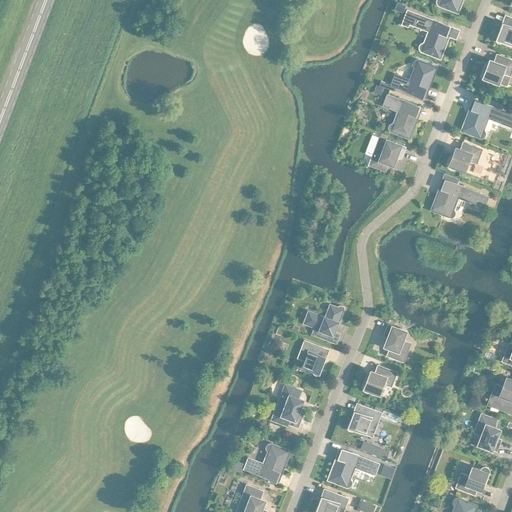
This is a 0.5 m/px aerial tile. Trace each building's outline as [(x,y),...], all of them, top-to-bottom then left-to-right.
[(452,12),(461,16),(467,0),(448,0),(447,2),(445,2),(443,3),(442,4),(441,6),(441,8),(442,10),(444,11),(452,14),(452,12)] [(402,7),(399,15),(407,18),(410,10),(402,7)] [(435,58),(444,62),(450,46),(448,45),(454,31),(412,15),(407,26),(434,37),(430,48),(428,48),(426,48),(424,50),(424,52),(424,54),(425,56),(426,57),(434,60),(435,58)] [(511,29),(508,28),(504,39),(503,38),(501,43),(501,45),(501,47),(503,48),(505,48),(506,47),(508,46),(511,47),(511,29)] [(496,84),(510,89),(511,85),(511,64),(501,60),(498,67),(494,65),(491,73),(490,72),(487,80),(487,82),(487,84),(489,86),(491,86),(493,86),(495,85),(496,84)] [(432,88),(433,89),(440,73),(430,69),(431,68),(423,65),(421,65),(419,65),(418,67),(417,69),(417,71),(418,72),(420,73),(416,85),(399,79),(395,90),(400,92),(427,102),(432,88)] [(385,86),(384,90),(399,96),(400,92),(395,90),(385,86)] [(381,90),(378,98),(385,100),(387,93),(381,90)] [(404,138),(413,142),(420,126),(418,125),(423,111),(392,99),(387,111),(404,117),(399,128),(397,128),(395,129),(394,130),(393,132),(393,134),(394,136),(396,137),(404,140),(404,138)] [(467,135),(477,138),(476,140),(484,143),(486,143),(488,142),(489,141),(490,139),(490,137),(489,135),(487,134),(491,122),(511,130),(511,117),(480,106),(475,119),(474,119),(467,135)] [(374,169),(390,175),(393,167),(397,169),(402,157),(407,159),(409,152),(392,146),(389,154),(381,151),(374,169)] [(453,168),(453,170),(454,172),(455,173),(457,174),(459,174),(461,173),(462,171),(470,175),(473,166),(480,168),(485,155),(467,148),(465,154),(461,153),(457,161),(456,160),(453,168)] [(446,218),(446,219),(453,222),(455,222),(457,222),(459,220),(460,218),(459,216),(458,215),(457,214),(461,202),(481,210),(485,198),(450,185),(445,199),(443,198),(437,214),(446,218)] [(349,313),(348,311),(346,310),(345,310),(343,311),(342,312),(335,310),(330,323),(313,317),(309,328),(320,332),(317,339),(333,345),(336,338),(337,338),(339,332),(340,333),(345,321),(346,322),(348,315),(349,313)] [(393,330),(390,337),(395,339),(390,350),(395,352),(392,360),(407,366),(414,348),(407,345),(410,336),(393,330)] [(320,380),(322,380),(323,379),(324,378),(326,373),(325,372),(332,355),(309,346),(303,362),(310,365),(307,371),(318,375),(318,377),(318,379),(320,380)] [(488,355),(485,361),(499,367),(501,360),(488,355)] [(395,391),(400,378),(382,371),(379,377),(375,376),(372,384),(371,383),(368,391),(368,393),(368,395),(370,397),(372,397),(374,397),(376,396),(377,394),(385,397),(388,389),(395,391)] [(511,382),(508,391),(501,389),(493,409),(505,414),(508,407),(511,408),(511,382)] [(292,428),(302,432),(307,419),(302,417),(307,405),(302,404),(305,396),(290,390),(277,424),(291,430),(292,428)] [(355,436),(357,436),(358,435),(359,434),(376,440),(385,418),(367,411),(364,418),(360,416),(356,426),(355,426),(352,431),(352,433),(353,435),(355,436)] [(484,449),(501,455),(504,448),(499,447),(503,435),(499,433),(502,425),(486,419),(479,437),(487,440),(484,449)] [(451,444),(449,450),(458,454),(461,448),(451,444)] [(368,447),(365,454),(371,456),(373,449),(368,447)] [(285,472),(287,473),(293,456),(284,453),(284,451),(277,449),(275,448),(273,449),(271,450),(271,452),(271,454),(272,456),(273,457),(269,469),(253,462),(248,474),(280,486),(285,472)] [(385,453),(383,461),(391,464),(394,456),(385,453)] [(358,471),(379,480),(384,468),(347,454),(342,468),(340,468),(334,484),(343,487),(342,489),(350,492),(352,492),(354,491),(356,490),(356,488),(356,486),(355,484),(354,483),(358,471)] [(241,466),(238,474),(245,477),(248,469),(241,466)] [(388,470),(385,480),(395,484),(399,474),(388,470)] [(480,499),(482,492),(486,493),(490,486),(491,486),(494,478),(494,476),(493,474),(492,473),(490,472),(488,472),(486,473),(485,475),(477,472),(473,481),(467,478),(461,492),(480,499)] [(438,489),(435,495),(450,501),(453,495),(438,489)] [(266,511),(268,506),(264,504),(267,496),(251,490),(243,511),(266,511)] [(348,511),(352,504),(334,497),(331,503),(327,502),(323,511),(322,511),(321,511),(348,511)] [(479,511),(480,511),(471,508),(471,506),(464,503),(462,503),(460,503),(458,505),(457,507),(457,509),(459,511),(460,511),(479,511)]
